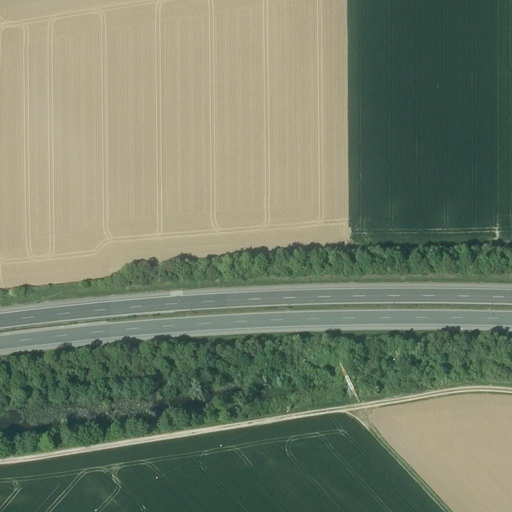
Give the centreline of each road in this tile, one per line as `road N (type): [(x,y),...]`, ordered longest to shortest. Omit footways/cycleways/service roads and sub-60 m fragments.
road 1 (motorway): [(511,303),(285,305),(0,329)]
road 2 (motorway): [(0,344),(217,323),(511,322)]
road 3 (track): [(0,469),(371,413)]
road 4 (track): [(371,413),(481,393),(511,396)]
